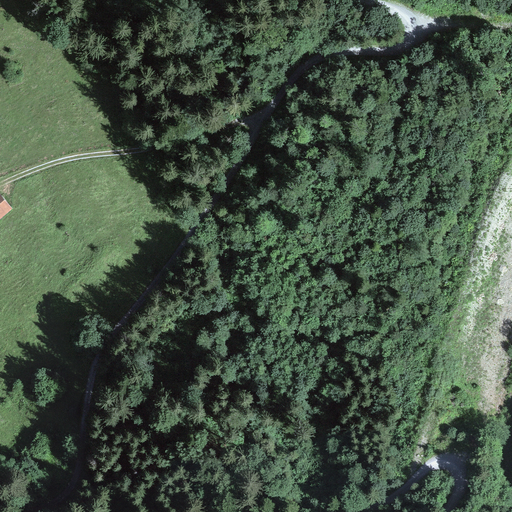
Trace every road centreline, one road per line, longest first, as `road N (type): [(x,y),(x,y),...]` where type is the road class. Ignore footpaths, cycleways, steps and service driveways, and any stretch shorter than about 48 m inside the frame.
road 1 (track): [(30,511),(73,485),(95,352),(172,261),(292,75),(325,53),(411,41),(416,25),(407,12),(365,0)]
road 2 (track): [(5,181),(53,162),(159,147),(264,116)]
road 3 (track): [(444,511),(459,486),(457,466),(444,459),(363,511)]
